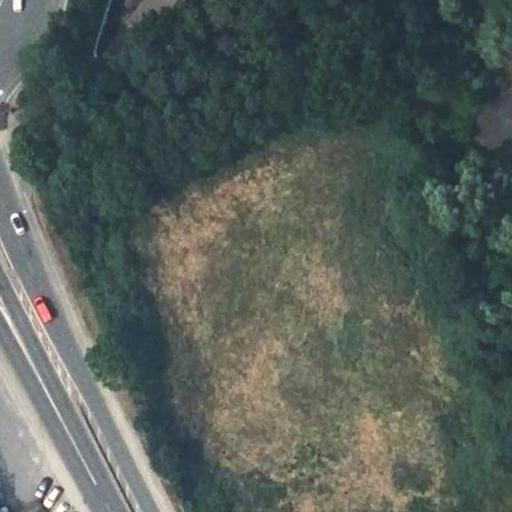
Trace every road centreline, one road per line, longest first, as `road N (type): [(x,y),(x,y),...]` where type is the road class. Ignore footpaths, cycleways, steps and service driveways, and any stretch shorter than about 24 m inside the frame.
road 1 (primary): [(159,511),(0,190)]
road 2 (primary): [(0,283),(97,488)]
road 3 (primary): [(0,328),(97,488)]
